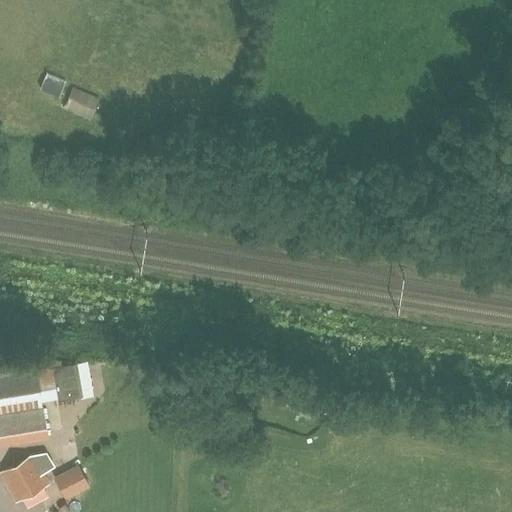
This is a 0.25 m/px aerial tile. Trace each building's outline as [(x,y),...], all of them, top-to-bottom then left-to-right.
[(47,72),(40,87),(59,95),(65,80),(47,72)] [(72,86),(63,107),(91,119),(100,98),(72,86)] [(52,367),(49,351),(0,359),(0,444),(0,447),(48,438),(46,424),(41,399),(57,396),(52,367)] [(75,362),(52,367),(57,396),(58,399),(81,395),(75,362)] [(46,484),(32,457),(1,472),(15,499),(46,484)] [(74,497),(100,485),(89,461),(64,473),(74,497)]
